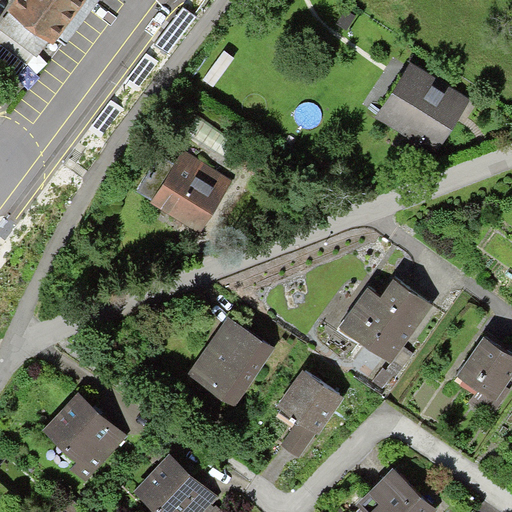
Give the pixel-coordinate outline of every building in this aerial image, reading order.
[(11,13),(0,27),(0,32),(34,59),(48,40),(50,42),(81,0),(17,0),(9,11),(11,13)] [(423,140),(431,146),(459,103),(412,72),(384,115),(415,135),(412,139),(420,144),(423,140)] [(232,159),(255,174),(263,161),(252,153),(251,155),(240,147),(232,159)] [(195,228),(226,180),(183,152),(175,165),(159,154),(150,169),(149,168),(135,190),(152,201),(176,216),(173,221),(179,225),(182,220),(188,223),(195,228)] [(403,338),(428,303),(393,278),(379,296),(367,288),(350,311),(362,320),(352,334),(384,357),(399,336),(403,338)] [(233,398),(268,346),(229,319),(194,370),(233,398)] [(491,397),(511,366),(511,354),(484,335),(458,374),(463,377),(460,382),(469,388),(472,384),(491,397)] [(386,369),(393,374),(409,353),(402,348),(386,369)] [(370,381),(380,388),(390,376),(381,368),(370,381)] [(282,445),(296,455),(338,395),(304,371),(279,406),(289,413),(287,416),(292,419),(293,416),(299,420),(282,445)] [(67,445),(80,457),(109,426),(78,397),(47,430),(65,447),(67,445)] [(198,511),(211,498),(169,458),(138,491),(156,508),(158,506),(163,511),(198,511)] [(428,511),(432,508),(393,470),(351,511),(428,511)] [(335,511),(344,511),(368,488),(358,478),(329,506),(335,511)]
